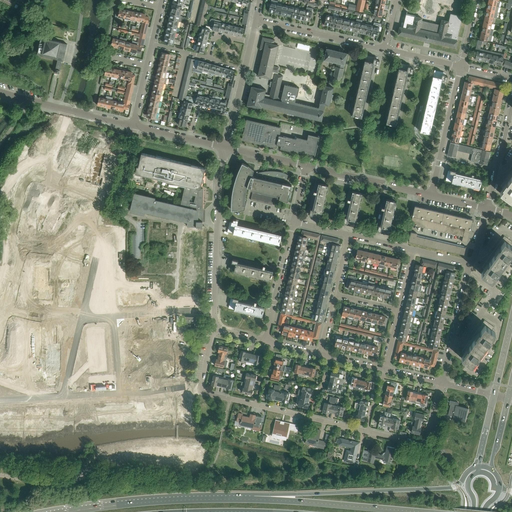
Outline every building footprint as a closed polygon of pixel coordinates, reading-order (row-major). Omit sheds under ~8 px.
[(363,12),(366,0),(364,0),(358,0),(356,11),(363,12)] [(250,14),(253,2),(249,1),(248,6),(247,6),(246,10),(245,10),(244,13),(250,14)] [(182,10),(183,4),(174,2),(172,7),(182,10)] [(275,13),(277,3),(271,2),(269,12),(275,13)] [(280,14),(283,5),(277,3),(275,13),(280,14)] [(286,16),(288,6),(283,5),(280,14),(286,16)] [(292,17),(294,7),(288,6),(286,16),(292,17)] [(180,15),(182,10),(172,7),(171,13),(180,15)] [(298,18),(300,9),(294,7),(292,17),(298,18)] [(125,18),(127,10),(120,9),(120,12),(116,11),(115,16),(119,17),(119,16),(125,18)] [(304,20),(306,10),(300,9),(298,18),(304,20)] [(310,21),(312,11),(306,10),(304,20),(310,21)] [(146,14),(139,12),(138,20),(143,21),(148,22),(149,17),(145,16),(146,14)] [(171,13),(169,19),(179,21),(181,22),(182,16),(180,15),(171,13)] [(456,40),(462,17),(450,14),(449,21),(442,20),(440,25),(421,21),(422,18),(415,17),(415,16),(406,14),(403,28),(400,27),(398,34),(425,40),(425,41),(428,42),(428,41),(456,47),(457,40),(456,40)] [(330,26),(333,16),(327,15),(324,25),(330,26)] [(336,27),(338,17),(333,16),(330,26),(336,27)] [(342,29),(344,19),(338,17),(336,27),(342,29)] [(218,31),(220,23),(221,20),(212,18),(210,19),(210,22),(211,24),(210,25),(209,26),(208,29),(210,29),(212,30),(218,31)] [(178,27),(179,21),(169,19),(168,25),(178,27)] [(348,30),(350,20),(344,19),(342,29),(348,30)] [(362,23),(362,20),(357,19),(356,22),(353,31),(359,33),(362,23)] [(353,31),(356,22),(350,20),(348,30),(353,31)] [(373,26),(371,35),(377,37),(380,24),(374,22),(373,26)] [(367,24),(362,23),(359,33),(365,34),(367,24)] [(371,35),(373,26),(367,24),(365,34),(371,35)] [(176,33),(178,27),(168,25),(167,31),(176,33)] [(208,35),(210,29),(208,29),(203,27),(202,27),(200,33),(208,35)] [(481,33),(492,35),(493,29),(491,29),(482,27),(481,33)] [(175,39),(176,33),(167,31),(165,36),(175,39)] [(207,41),(208,35),(200,33),(199,39),(207,41)] [(481,33),(480,39),(484,40),(488,41),(490,41),(492,35),(481,33)] [(174,45),(175,39),(165,36),(164,42),(174,45)] [(126,41),(126,38),(120,37),(120,39),(117,48),(124,49),(126,41)] [(280,86),(283,76),(277,74),(277,73),(279,67),(273,66),(278,45),(274,44),(275,40),(262,37),(260,49),(264,50),(258,76),(271,79),(271,78),(274,79),(270,95),(265,94),(266,90),(252,86),(247,105),(261,108),(262,107),(303,116),(322,121),(323,116),(324,111),(325,104),(329,105),(334,87),(333,87),(333,88),(333,87),(324,85),(324,86),(319,103),(320,103),(319,107),(295,102),(296,96),(297,96),(299,88),(284,84),(284,86),(280,86)] [(37,54),(58,59),(56,69),(55,69),(55,72),(59,73),(60,70),(61,64),(62,62),(62,60),(64,60),(66,50),(68,44),(61,42),(46,38),(46,39),(41,38),(37,54)] [(117,48),(120,39),(113,38),(111,46),(117,48)] [(205,47),(207,41),(199,39),(196,38),(194,44),(197,44),(197,45),(205,47)] [(132,43),(126,41),(124,49),(130,51),(132,43)] [(141,51),(142,46),(137,45),(138,42),(132,41),(132,43),(130,51),(136,53),(137,51),(141,51)] [(309,51),(310,46),(310,45),(298,42),(297,48),(309,51)] [(482,61),(484,49),(480,48),(481,45),(477,44),(475,52),(477,52),(475,59),(482,61)] [(204,53),(205,47),(197,45),(195,51),(204,53)] [(345,64),(347,53),(326,48),(324,59),(321,58),(320,64),(328,66),(329,61),(337,63),(336,66),(334,75),(333,75),(332,77),(330,76),(329,83),(334,84),(333,87),(333,88),(333,87),(334,84),(335,84),(336,80),(338,80),(340,79),(341,77),(342,77),(344,68),(344,64),(345,64)] [(488,62),(491,51),(484,49),(482,61),(488,62)] [(495,63),(497,52),(491,51),(488,62),(495,63)] [(170,60),(171,54),(162,52),(161,58),(170,60)] [(503,59),(504,54),(497,52),(495,63),(502,65),(503,59)] [(374,64),(376,64),(378,65),(379,60),(377,59),(376,58),(376,57),(366,54),(365,60),(352,115),(362,117),(374,64)] [(193,69),(192,71),(202,74),(203,71),(205,62),(201,61),(199,60),(195,60),(194,63),(193,66),(193,68),(193,69)] [(208,72),(211,64),(205,62),(203,71),(208,72)] [(401,102),(407,75),(408,72),(412,73),(413,68),(411,67),(411,66),(410,66),(410,64),(401,62),(399,68),(386,123),(396,126),(397,119),(401,102)] [(214,74),(217,65),(211,64),(208,72),(214,74)] [(220,76),(222,67),(217,65),(214,74),(220,76)] [(111,76),(113,68),(107,67),(105,75),(111,76)] [(226,77),(228,69),(222,67),(220,76),(226,77)] [(125,70),(126,70),(126,69),(119,68),(118,77),(124,78),(125,70)] [(233,75),(234,71),(228,69),(226,77),(231,79),(230,83),(228,83),(228,86),(234,88),(237,75),(233,75)] [(132,72),(126,70),(125,70),(124,78),(129,79),(128,83),(134,85),(135,81),(134,80),(135,75),(131,74),(132,72)] [(430,134),(442,83),(442,80),(446,81),(448,76),(445,75),(445,74),(444,74),(444,72),(434,70),(433,76),(420,131),(430,134)] [(166,84),(167,78),(165,77),(165,78),(157,76),(155,81),(164,84),(164,83),(166,84)] [(163,89),(164,84),(155,81),(154,87),(163,89)] [(471,89),(473,83),(471,83),(468,82),(465,81),(463,88),(471,89)] [(492,81),(491,87),(495,88),(493,95),(492,101),(501,103),(502,97),(504,90),(502,90),(503,84),(492,81)] [(161,95),(163,89),(154,87),(152,93),(161,95)] [(221,100),(219,109),(225,110),(226,107),(229,107),(233,92),(227,91),(225,97),(228,97),(227,101),(224,100),(224,101),(221,100)] [(189,96),(188,101),(195,103),(201,105),(203,96),(197,95),(196,98),(189,96)] [(215,99),(216,96),(213,95),(212,96),(209,96),(209,98),(207,106),(213,108),(215,99)] [(215,99),(213,108),(219,109),(221,100),(221,98),(216,96),(215,99)] [(104,107),(106,99),(99,98),(98,105),(104,107)] [(191,109),(193,103),(185,101),(183,100),(182,102),(184,103),(183,106),(191,109)] [(499,109),(501,103),(492,101),(490,107),(499,109)] [(128,109),(129,104),(123,103),(118,102),(116,109),(123,111),(123,108),(128,109)] [(190,115),(191,109),(183,106),(181,112),(190,115)] [(498,115),(499,109),(490,107),(489,112),(498,115)] [(155,119),(157,113),(148,111),(147,117),(155,119)] [(188,120),(190,115),(181,112),(179,118),(188,120)] [(186,126),(188,120),(179,118),(178,124),(186,126)] [(297,139),(280,135),(282,127),(247,119),(242,139),(268,146),(281,149),(299,153),(299,152),(302,152),(315,155),(319,137),(308,134),(308,135),(309,135),(308,140),(297,137),(297,139)] [(494,132),(495,126),(486,124),(485,130),(494,132)] [(458,143),(460,136),(452,134),(451,141),(458,143)] [(457,150),(459,144),(450,142),(447,156),(456,158),(457,150)] [(490,150),(491,144),(482,142),(481,148),(490,150)] [(472,154),(470,161),(474,162),(487,165),(490,152),(477,148),(474,148),(472,154)] [(204,173),(206,168),(194,165),(170,159),(156,156),(142,153),(140,160),(141,160),(139,166),(137,166),(135,173),(158,178),(158,179),(158,180),(165,181),(179,184),(179,185),(186,186),(186,185),(187,182),(201,185),(202,182),(204,182),(204,175),(204,174),(204,173)] [(251,175),(252,176),(254,169),(248,165),(242,162),(241,165),(240,167),(239,168),(238,171),(237,174),(237,175),(236,177),(235,180),(234,183),(234,185),(233,188),(233,190),(232,192),(232,194),(232,197),(231,200),(231,203),(231,207),(231,209),(237,208),(238,210),(245,209),(246,204),(245,204),(245,202),(245,200),(245,198),(245,195),(246,192),(246,190),(247,187),(247,186),(251,175)] [(479,189),(482,179),(473,176),(474,174),(472,174),(471,176),(456,172),(456,171),(450,169),(450,171),(448,170),(446,180),(452,182),(451,182),(479,189)] [(284,182),(288,175),(287,174),(285,174),(283,173),(282,173),(280,172),(278,172),(276,171),(274,171),(272,171),(271,171),(268,171),(266,171),(265,171),(263,171),(261,172),(259,172),(257,173),(256,176),(252,176),(251,175),(247,186),(251,187),(250,189),(253,190),(251,200),(272,205),(274,195),(277,196),(277,197),(288,201),(292,185),(281,182),(281,181),(284,182)] [(511,199),(511,174),(510,173),(501,187),(503,189),(500,193),(511,201),(511,199)] [(200,189),(201,185),(187,182),(186,185),(186,186),(181,206),(154,200),(155,198),(135,193),(131,208),(186,221),(186,226),(203,226),(203,220),(202,220),(203,189),(200,189)] [(328,185),(319,183),(317,191),(313,190),(312,192),(316,193),(312,209),(311,209),(310,214),(311,214),(310,216),(320,219),(322,213),(328,185)] [(353,191),(351,199),(347,198),(346,200),(350,201),(346,217),(345,217),(343,222),(345,223),(344,225),(354,227),(356,221),(362,193),(353,191)] [(396,201),(386,199),(384,207),(381,207),(380,208),(384,209),(380,225),(379,225),(378,230),(379,231),(378,233),(388,235),(390,229),(396,201)] [(470,229),(471,221),(472,219),(415,206),(410,224),(463,236),(462,241),(467,243),(469,231),(470,232),(471,229),(470,229)] [(200,275),(200,269),(200,254),(201,250),(201,229),(185,229),(184,238),(175,236),(177,230),(147,223),(146,229),(140,228),(142,221),(126,218),(118,252),(119,252),(120,257),(128,257),(128,254),(134,256),(138,237),(144,238),(144,239),(148,240),(147,245),(158,247),(159,243),(177,247),(177,253),(178,254),(178,260),(183,260),(183,268),(178,268),(178,275),(177,275),(176,282),(158,284),(157,279),(147,280),(147,284),(142,285),(142,286),(136,286),(135,275),(144,274),(143,264),(131,261),(123,262),(124,273),(119,273),(121,303),(138,302),(137,295),(143,295),(143,301),(173,299),(173,292),(182,291),(182,298),(199,299),(200,275)] [(282,234),(237,224),(238,220),(233,219),(233,221),(232,221),(232,222),(230,222),(228,232),(234,233),(279,244),(280,243),(280,240),(282,234)] [(464,255),(466,246),(465,246),(465,247),(417,236),(417,233),(411,232),(409,241),(409,242),(409,241),(464,254),(464,255)] [(299,235),(298,241),(307,244),(308,244),(309,241),(307,240),(308,238),(308,237),(304,237),(301,236),(299,235)] [(505,264),(511,253),(511,246),(511,244),(511,241),(504,236),(491,254),(505,264)] [(298,241),(296,247),(305,249),(306,250),(306,249),(307,247),(306,246),(307,244),(298,241)] [(330,243),(328,249),(330,250),(339,252),(340,245),(338,245),(335,244),(332,243),(330,243)] [(296,247),(295,253),(304,255),(305,255),(306,253),(306,250),(305,249),(296,247)] [(327,249),(325,255),(329,256),(337,258),(339,252),(330,250),(328,249),(327,249)] [(361,260),(363,251),(357,249),(357,250),(355,249),(353,255),(356,256),(355,258),(361,260)] [(367,261),(369,252),(363,251),(361,260),(367,261)] [(373,263),(375,254),(369,252),(367,261),(373,263)] [(295,253),(294,259),(302,261),(304,261),(304,258),(305,255),(304,255),(295,253)] [(379,264),(381,255),(375,254),(373,263),(379,264)] [(505,264),(491,254),(481,268),(484,270),(481,274),(492,282),(505,264)] [(384,268),(385,266),(387,256),(381,255),(379,264),(378,267),(384,268)] [(336,264),(337,258),(329,256),(327,262),(336,264)] [(391,267),(393,258),(387,256),(385,266),(391,267)] [(399,259),(393,258),(391,267),(396,268),(399,259)] [(273,270),(265,268),(265,266),(264,265),(263,266),(233,259),(232,260),(230,260),(228,270),(234,271),(271,280),(271,279),(272,276),(273,270)] [(294,259),(292,265),(301,267),(302,267),(303,264),(302,264),(302,261),(294,259)] [(334,271),(336,264),(327,262),(326,269),(334,271)] [(424,265),(421,265),(416,264),(414,270),(422,272),(424,265)] [(292,265),(291,271),(300,273),(301,273),(302,270),(300,270),(301,267),(292,265)] [(325,268),(323,275),(324,275),(333,277),(334,271),(326,269),(325,268)] [(424,273),(422,272),(414,270),(413,277),(421,279),(424,279),(424,276),(424,273)] [(291,271),(290,276),(298,278),(299,279),(300,276),(299,276),(300,273),(291,271)] [(331,283),(333,277),(324,275),(323,281),(331,283)] [(290,276),(288,282),(297,284),(298,285),(299,282),(298,281),(298,278),(290,276)] [(419,285),(421,279),(413,277),(411,283),(419,285)] [(354,290),(356,281),(348,279),(346,287),(348,288),(350,289),(350,290),(354,291),(354,290)] [(362,283),(360,291),(362,292),(366,293),(366,292),(368,284),(369,282),(363,280),(362,283)] [(330,290),(331,283),(323,281),(321,288),(330,290)] [(374,285),(375,282),(369,281),(369,282),(368,284),(366,292),(368,293),(368,294),(372,295),(372,294),(374,285)] [(288,282),(287,288),(295,290),(297,290),(297,288),(296,287),(297,284),(288,282)] [(411,283),(410,289),(418,291),(421,292),(422,285),(419,285),(411,283)] [(287,288),(285,294),(294,296),(295,296),(296,293),(295,293),(295,290),(287,288)] [(328,296),(330,290),(321,288),(320,294),(328,296)] [(386,288),(384,297),(386,297),(385,298),(389,299),(390,297),(393,297),(394,290),(391,289),(386,288)] [(417,297),(418,291),(410,289),(408,295),(417,297)] [(285,294),(284,300),(293,302),(294,302),(295,299),(293,299),(294,296),(285,294)] [(327,302),(328,296),(320,294),(318,300),(327,302)] [(415,304),(417,297),(408,295),(407,302),(415,304)] [(263,312),(265,306),(256,304),(257,302),(255,301),(254,304),(239,300),(239,298),(233,297),(233,298),(231,298),(229,308),(235,309),(234,310),(262,316),(263,315),(263,312)] [(292,305),(293,302),(284,300),(283,306),(292,308),(293,305),(292,305)] [(325,309),(327,302),(318,300),(317,306),(317,307),(325,309)] [(414,310),(415,304),(407,302),(405,308),(414,310)] [(293,314),(294,308),(292,308),(283,306),(281,312),(293,314)] [(317,307),(317,306),(314,306),(313,312),(315,312),(315,313),(323,315),(325,309),(317,307)] [(348,316),(347,319),(353,320),(354,318),(356,309),(350,308),(348,316)] [(412,316),(414,310),(405,308),(404,314),(412,316)] [(444,319),(445,313),(437,311),(436,311),(434,317),(435,317),(444,319)] [(365,321),(365,323),(371,324),(371,322),(373,313),(367,312),(365,321)] [(322,321),(323,315),(315,313),(314,319),(322,321)] [(377,324),(379,315),(373,313),(371,322),(377,324)] [(415,317),(412,316),(404,314),(403,320),(411,322),(414,323),(415,317)] [(385,317),(385,316),(379,315),(377,324),(380,325),(380,327),(385,328),(388,318),(385,317)] [(201,317),(185,316),(184,329),(188,329),(188,322),(195,323),(194,326),(192,326),(192,329),(200,329),(201,317)] [(170,318),(165,318),(166,328),(176,327),(175,320),(171,321),(170,318)] [(414,323),(411,322),(403,320),(401,327),(409,329),(412,329),(414,323)] [(485,348),(496,333),(491,330),(494,327),(484,320),(471,338),(485,348)] [(104,324),(86,325),(86,330),(87,330),(90,368),(107,367),(104,328),(104,324)] [(125,329),(121,329),(122,335),(132,334),(131,324),(124,325),(125,329)] [(139,324),(131,324),(132,334),(139,334),(139,337),(144,337),(143,330),(139,330),(139,324)] [(288,334),(290,325),(285,324),(284,324),(284,325),(283,328),(283,331),(282,334),(286,335),(286,334),(288,334)] [(294,336),(296,327),(290,325),(288,334),(288,335),(292,336),(292,335),(294,336)] [(300,337),(302,328),(296,327),(294,336),(294,337),(298,338),(298,337),(300,337)] [(408,335),(409,329),(401,327),(400,333),(408,335)] [(305,339),(308,329),(302,328),(300,337),(299,338),(303,339),(304,338),(305,339)] [(441,331),(433,329),(429,328),(428,334),(431,335),(440,337),(441,331)] [(313,335),(314,331),(308,329),(305,339),(305,340),(309,341),(309,340),(311,340),(312,338),(313,335)] [(406,341),(408,335),(400,333),(398,339),(406,341)] [(341,347),(343,336),(334,334),(333,343),(335,343),(335,346),(339,347),(339,346),(341,347)] [(346,348),(349,338),(343,336),(341,347),(340,348),(344,349),(345,348),(346,348)] [(349,338),(346,348),(346,349),(350,350),(350,349),(352,350),(354,341),(355,338),(349,337),(349,338)] [(116,338),(116,347),(129,347),(128,338),(116,338)] [(472,366),(485,348),(471,338),(462,352),(464,353),(461,358),(472,366)] [(358,351),(360,342),(354,341),(352,350),(356,351),(356,350),(358,351)] [(364,352),(366,344),(360,342),(358,351),(358,352),(362,353),(362,352),(364,352)] [(219,352),(218,355),(227,357),(228,353),(227,353),(228,347),(223,346),(223,345),(220,344),(220,345),(219,345),(218,351),(219,352)] [(370,354),(372,345),(366,344),(364,352),(364,353),(368,354),(368,353),(370,354)] [(376,355),(378,346),(372,345),(370,354),(370,355),(374,356),(374,355),(376,355)] [(131,351),(125,351),(125,357),(135,356),(135,351),(137,351),(137,347),(130,347),(131,351)] [(248,364),(251,353),(245,352),(241,351),(240,357),(239,357),(239,358),(239,360),(246,362),(246,364),(248,364)] [(405,362),(407,353),(401,352),(401,351),(401,352),(400,355),(399,359),(399,361),(403,362),(403,361),(405,362)] [(256,355),(251,353),(248,364),(251,365),(251,363),(258,364),(261,355),(256,354),(256,355)] [(411,363),(413,354),(407,353),(405,362),(405,363),(409,364),(409,363),(411,363)] [(417,365),(419,356),(413,354),(411,363),(410,364),(414,365),(415,364),(416,365),(417,365)] [(226,361),(227,357),(218,355),(217,359),(216,359),(215,365),(224,367),(225,361),(226,361)] [(422,366),(425,357),(419,356),(417,365),(416,365),(416,366),(420,367),(420,366),(422,366)] [(428,367),(429,366),(430,362),(430,359),(431,358),(425,357),(422,366),(422,367),(426,368),(426,367),(428,367)] [(275,363),(274,368),(282,370),(284,371),(286,365),(283,365),(284,360),(283,360),(283,359),(280,358),(280,360),(275,358),(275,359),(274,359),(273,362),(274,362),(274,363),(275,363)] [(304,374),(306,367),(301,366),(301,365),(296,363),(294,372),(299,373),(298,376),(298,377),(302,377),(303,378),(304,375),(304,374)] [(311,368),(306,367),(304,374),(304,375),(310,376),(310,375),(314,376),(316,377),(320,371),(315,370),(316,368),(311,367),(311,368)] [(283,376),(284,371),(282,370),(274,368),(273,373),(272,373),(270,378),(279,380),(280,376),(283,376)] [(331,376),(329,381),(339,383),(343,384),(344,379),(338,378),(339,374),(331,372),(330,376),(331,376)] [(137,373),(127,374),(127,380),(132,380),(132,383),(138,383),(137,373)] [(254,385),(256,375),(247,373),(246,377),(245,382),(254,385)] [(231,389),(233,379),(228,378),(229,375),(224,374),(223,377),(221,387),(231,389)] [(221,387),(223,377),(219,376),(214,375),(212,381),(211,384),(212,384),(211,385),(221,387)] [(359,390),(362,380),(357,379),(357,378),(352,377),(350,385),(355,386),(354,389),(359,390)] [(366,381),(362,380),(359,390),(365,391),(366,388),(371,390),(372,390),(373,389),(373,388),(373,385),(374,382),(367,380),(366,381)] [(338,389),(339,383),(329,381),(328,386),(327,390),(335,392),(336,388),(338,389)] [(242,382),(241,387),(243,388),(242,392),(248,393),(248,394),(251,395),(251,394),(252,394),(254,385),(245,382),(242,382)] [(387,385),(386,389),(385,395),(392,396),(393,393),(394,393),(397,384),(391,383),(390,386),(387,385)] [(275,384),(273,389),(270,388),(268,395),(267,395),(266,397),(268,397),(267,398),(277,400),(279,391),(280,386),(275,384)] [(310,398),(312,388),(300,385),(298,395),(302,396),(310,398)] [(415,403),(417,393),(413,392),(413,391),(408,390),(406,398),(411,400),(410,401),(415,403)] [(287,402),(289,393),(285,392),(284,393),(279,391),(277,400),(287,402)] [(422,395),(417,393),(415,403),(421,404),(421,405),(422,406),(423,406),(424,406),(425,403),(426,403),(427,399),(428,396),(427,396),(428,395),(423,393),(422,395)] [(392,396),(385,395),(384,400),(382,405),(390,406),(391,402),(392,396)] [(308,407),(310,398),(302,396),(300,400),(299,400),(298,405),(304,406),(303,407),(306,408),(307,407),(308,407)] [(332,412),(334,405),(336,397),(330,396),(329,403),(322,402),(321,405),(324,406),(322,411),(329,412),(332,412)] [(360,399),(359,403),(357,409),(366,411),(367,405),(368,405),(369,401),(360,399)] [(458,402),(450,400),(449,403),(452,403),(448,417),(441,415),(440,419),(454,422),(454,419),(465,421),(464,423),(465,423),(469,407),(468,407),(468,408),(457,406),(458,402)] [(334,405),(332,412),(335,413),(335,414),(342,415),(343,412),(346,413),(347,407),(337,405),(338,403),(335,403),(334,405)] [(365,416),(366,411),(357,409),(356,414),(355,419),(361,420),(361,421),(363,421),(363,420),(364,421),(365,416)] [(385,411),(384,416),(380,415),(379,424),(385,426),(386,425),(388,425),(390,418),(391,413),(385,411)] [(414,418),(413,422),(421,424),(422,420),(423,420),(424,414),(416,412),(414,418)] [(49,413),(49,431),(132,431),(132,413),(49,413)] [(238,413),(236,421),(241,422),(240,424),(252,427),(252,429),(260,431),(261,425),(260,425),(260,423),(261,423),(262,417),(256,416),(255,420),(254,420),(255,415),(250,414),(250,417),(242,415),(242,414),(238,413)] [(13,424),(14,431),(26,428),(24,415),(17,417),(19,423),(13,424)] [(392,419),(390,418),(388,425),(391,426),(391,427),(398,429),(400,420),(393,418),(392,419)] [(276,420),(273,434),(273,433),(276,434),(276,433),(282,434),(281,435),(281,436),(286,437),(288,429),(290,423),(284,422),(285,421),(284,421),(284,424),(280,423),(281,421),(280,421),(276,420),(275,420),(276,420)] [(420,428),(421,424),(413,422),(412,426),(413,426),(411,432),(416,433),(416,434),(419,435),(419,434),(420,434),(421,428),(420,428)] [(317,446),(319,447),(321,441),(318,440),(321,430),(316,429),(315,434),(308,433),(305,443),(317,446)] [(340,438),(339,444),(351,447),(350,450),(347,449),(345,456),(347,456),(346,461),(354,463),(355,458),(359,443),(340,438)] [(363,456),(362,460),(367,461),(367,462),(373,463),(374,457),(384,460),(391,462),(394,448),(387,446),(386,452),(385,452),(383,453),(383,455),(375,453),(376,452),(369,451),(368,457),(363,456)]
